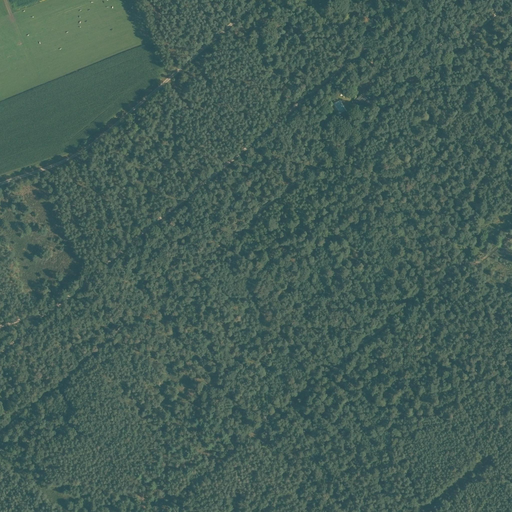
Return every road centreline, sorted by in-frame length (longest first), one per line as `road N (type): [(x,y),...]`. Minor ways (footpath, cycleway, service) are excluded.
road 1 (track): [(422,0),(39,312)]
road 2 (track): [(431,281),(154,511)]
road 3 (track): [(0,179),(77,152),(259,0)]
